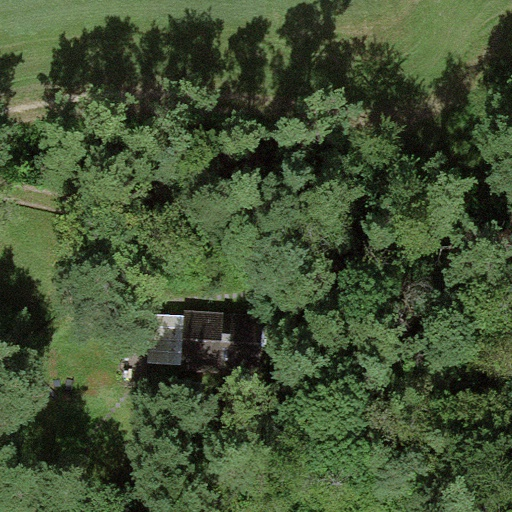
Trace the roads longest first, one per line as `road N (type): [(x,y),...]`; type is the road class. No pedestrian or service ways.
road 1 (track): [(0,118),(178,94),(279,99),(421,126),(511,165)]
road 2 (track): [(0,188),(177,226)]
